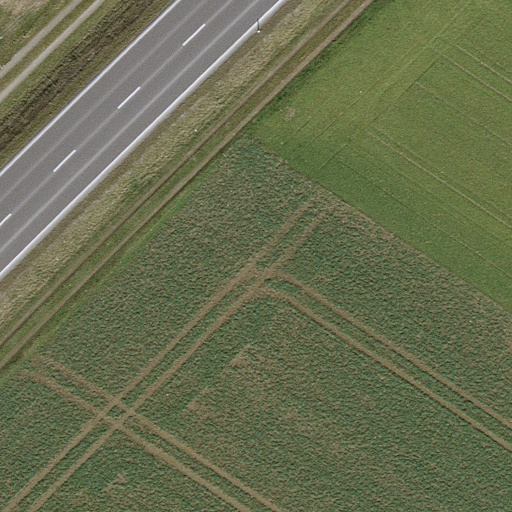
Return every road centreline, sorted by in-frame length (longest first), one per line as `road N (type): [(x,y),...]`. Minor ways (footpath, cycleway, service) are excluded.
road 1 (track): [(361,0),(0,355)]
road 2 (primary): [(0,225),(234,0)]
road 3 (track): [(95,0),(0,91)]
